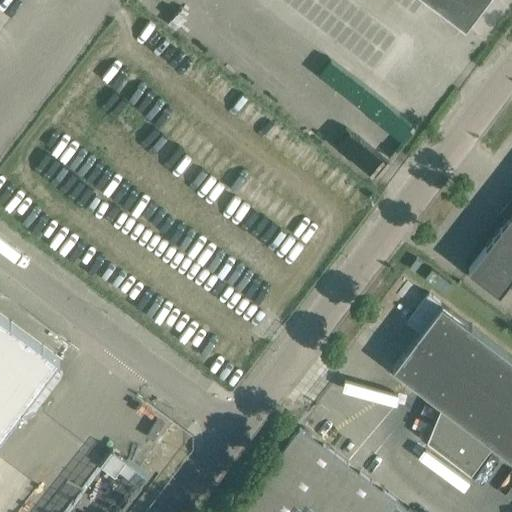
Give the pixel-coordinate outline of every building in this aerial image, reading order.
[(432,0),(465,25),(483,0),(432,0)] [(511,210),(468,267),(499,291),(511,274),(511,210)] [(420,331),(392,367),(441,403),(427,438),(470,471),(492,442),(511,457),(511,355),(442,302),(420,331)] [(0,511),(0,436),(60,358),(0,312),(0,511)] [(385,511),(395,500),(396,499),(300,427),(235,511),(385,511)] [(112,448),(100,463),(115,474),(119,470),(127,458),(112,448)]
